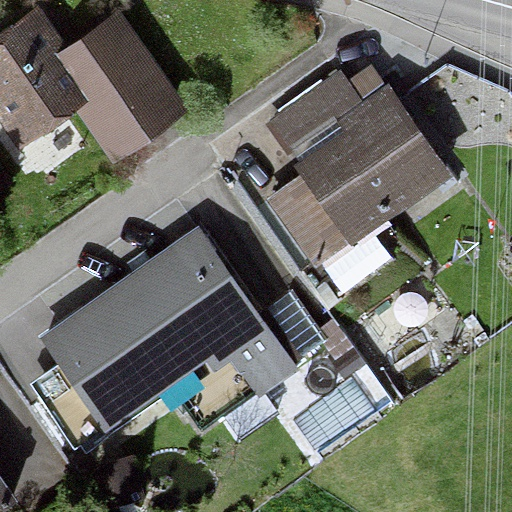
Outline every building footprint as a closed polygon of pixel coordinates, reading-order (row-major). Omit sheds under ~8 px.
[(179,108),(119,19),(64,55),(36,13),(0,36),(0,106),(21,139),(81,99),(116,150),(179,108)] [(316,261),(450,170),(399,95),(369,115),(339,70),(275,113),(311,166),(270,193),(316,261)] [(202,425),(292,363),(200,228),(80,310),(144,403),(173,383),(202,425)] [(69,365),(39,385),(74,437),(104,417),(69,365)] [(0,508),(14,499),(0,478),(0,508)]
